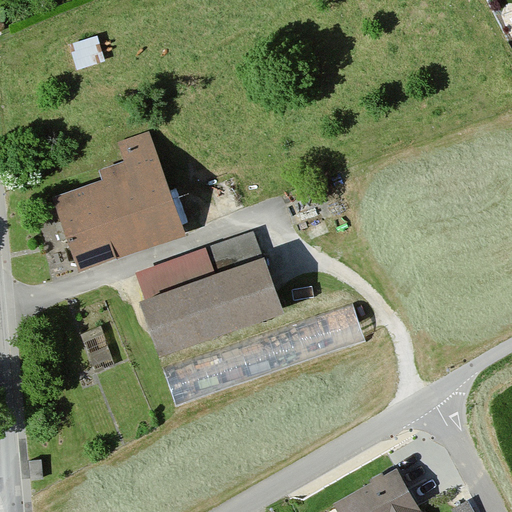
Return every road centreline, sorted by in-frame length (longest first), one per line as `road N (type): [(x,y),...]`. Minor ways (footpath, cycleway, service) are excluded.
road 1 (residential): [(231,511),(423,405)]
road 2 (residential): [(423,405),(450,429),(494,511)]
